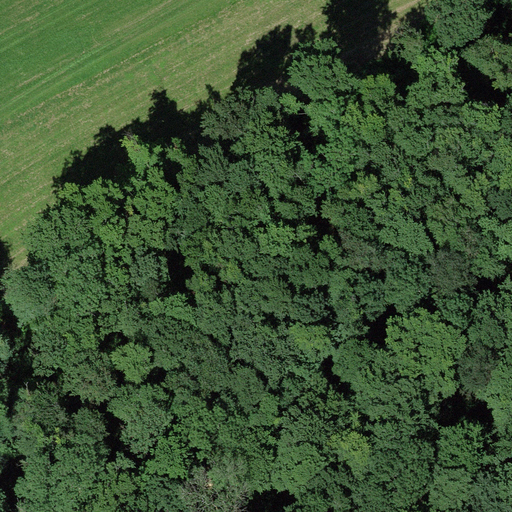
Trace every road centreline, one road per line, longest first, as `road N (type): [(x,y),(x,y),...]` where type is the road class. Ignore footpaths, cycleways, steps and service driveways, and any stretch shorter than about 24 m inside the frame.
road 1 (track): [(169,511),(449,327),(511,298)]
road 2 (track): [(333,0),(0,207)]
